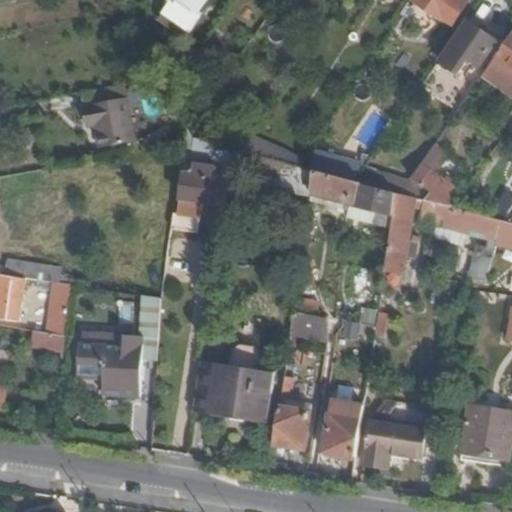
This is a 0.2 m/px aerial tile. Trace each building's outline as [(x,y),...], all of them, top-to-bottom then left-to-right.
[(149,0),(147,4),(160,14),(157,20),(185,40),(213,0),(149,0)] [(470,1),(468,0),(414,0),(413,2),(441,22),(442,20),(452,26),(470,1)] [(465,20),(452,41),(469,53),(465,59),(479,70),(497,42),(465,20)] [(511,32),(495,59),(511,70),(511,32)] [(188,100),(176,85),(166,99),(175,113),(188,100)] [(134,145),(125,87),(91,92),(94,110),(88,111),(93,135),(98,134),(101,149),(134,145)] [(242,150),(261,155),(300,166),(304,159),(253,136),(242,150)] [(455,210),(466,194),(438,175),(450,157),(435,147),(402,195),(418,199),(425,201),(455,210)] [(300,166),(261,155),(254,183),(311,198),(315,171),(300,166)] [(363,184),(358,183),(315,171),(311,198),(358,209),(363,184)] [(216,206),(219,177),(184,172),(181,201),(216,206)] [(393,217),(397,194),(363,184),(358,209),(393,217)] [(393,217),(385,273),(404,276),(407,258),(417,259),(419,244),(410,242),(418,199),(402,195),(397,194),(393,217)] [(511,225),(506,224),(455,210),(425,201),(422,223),(511,248),(511,225)] [(477,248),(469,279),(486,283),(494,252),(477,248)] [(6,278),(27,281),(60,286),(62,272),(39,269),(39,266),(8,261),(6,278)] [(0,318),(21,322),(27,281),(6,278),(0,276),(0,318)] [(66,338),(69,311),(72,293),(55,291),(48,335),(66,338)] [(110,305),(110,315),(99,315),(96,341),(105,341),(106,345),(144,350),(150,311),(129,308),(130,303),(117,301),(117,305),(110,305)] [(346,321),(344,332),(375,337),(379,309),(364,307),(361,323),(346,321)] [(84,313),(69,311),(66,338),(69,338),(81,338),(84,313)] [(294,314),(291,332),(328,338),(330,320),(294,314)] [(377,327),(375,337),(384,339),(388,315),(379,314),(377,327)] [(33,348),(67,353),(69,338),(66,338),(48,335),(35,333),(33,348)] [(203,363),(194,413),(269,424),(276,374),(261,371),(263,354),(258,348),(241,345),(233,352),(231,367),(203,363)] [(294,379),(284,377),(273,447),(306,452),(313,411),(290,408),(294,379)] [(463,390),(453,388),(451,400),(450,410),(460,411),(463,390)] [(439,408),(450,410),(451,400),(441,398),(439,408)] [(461,453),(509,461),(511,443),(511,412),(470,406),(461,453)] [(432,432),(446,434),(450,410),(439,408),(436,408),(432,432)] [(323,454),(357,460),(363,419),(329,414),(323,454)] [(398,427),(372,422),(365,467),(392,471),(398,427)]
